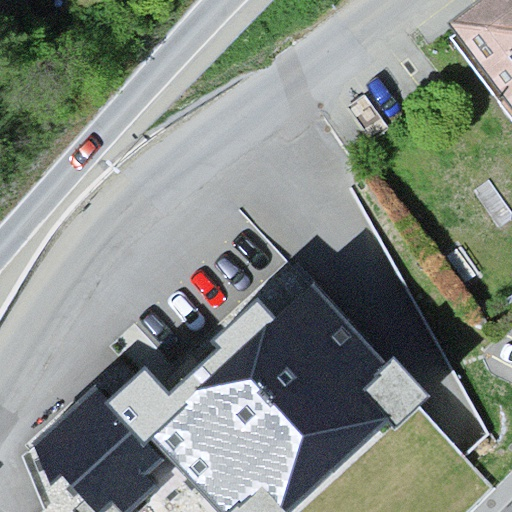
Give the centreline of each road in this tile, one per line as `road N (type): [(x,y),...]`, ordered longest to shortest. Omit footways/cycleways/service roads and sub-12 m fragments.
road 1 (residential): [(412,0),(138,204),(94,247),(0,404)]
road 2 (tertiary): [(235,0),(97,146),(0,269)]
